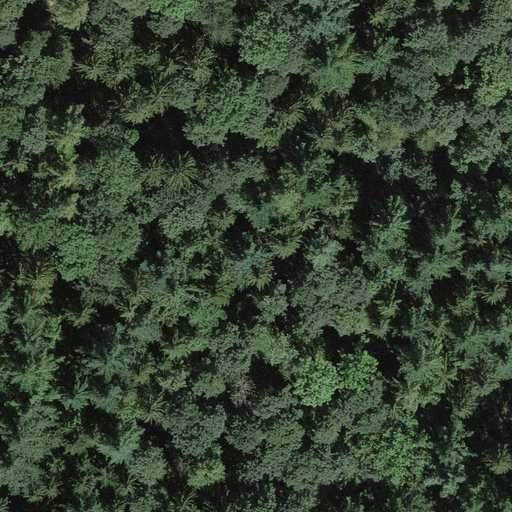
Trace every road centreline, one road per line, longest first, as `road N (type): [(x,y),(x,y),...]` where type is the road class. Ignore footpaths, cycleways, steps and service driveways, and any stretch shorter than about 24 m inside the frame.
road 1 (track): [(336,0),(371,359),(418,511)]
road 2 (track): [(0,493),(45,296),(55,0)]
